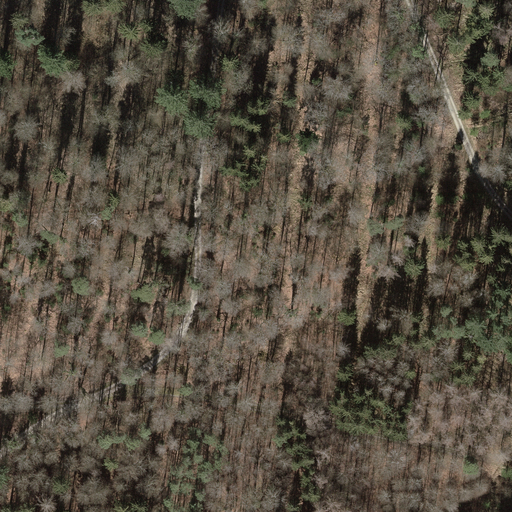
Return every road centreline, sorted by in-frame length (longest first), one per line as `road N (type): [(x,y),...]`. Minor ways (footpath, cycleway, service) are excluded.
road 1 (track): [(0,454),(168,349),(193,308),(196,197),(223,0)]
road 2 (track): [(102,388),(250,403),(511,464)]
road 3 (track): [(414,0),(467,151),(511,215)]
road 4 (track): [(196,197),(0,225)]
